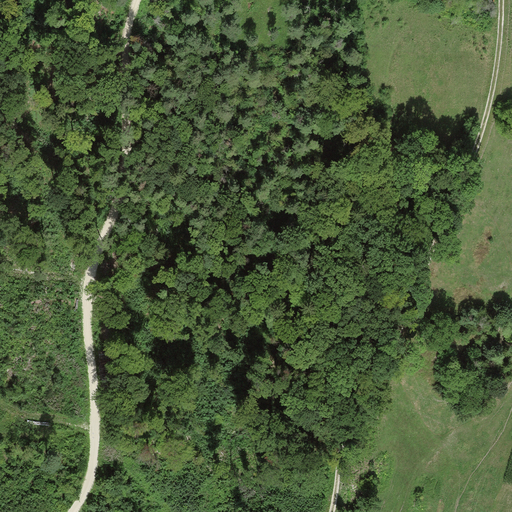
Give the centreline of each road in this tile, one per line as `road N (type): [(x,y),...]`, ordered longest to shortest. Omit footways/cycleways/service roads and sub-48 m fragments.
road 1 (track): [(331,511),(348,420),(453,213),(490,84),(500,0)]
road 2 (track): [(73,511),(87,485),(92,443),(90,274),(123,169),(121,85),(137,0)]
